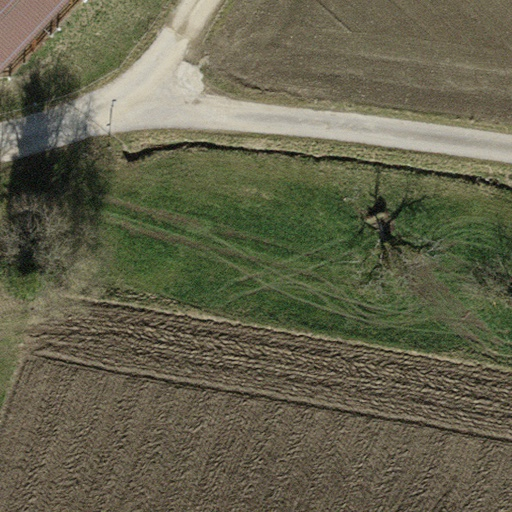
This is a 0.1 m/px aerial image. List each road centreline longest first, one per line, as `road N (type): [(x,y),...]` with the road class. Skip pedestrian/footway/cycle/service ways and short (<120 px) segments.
road 1 (track): [(511,143),(148,88),(197,0)]
road 2 (unclassified): [(0,131),(148,88)]
